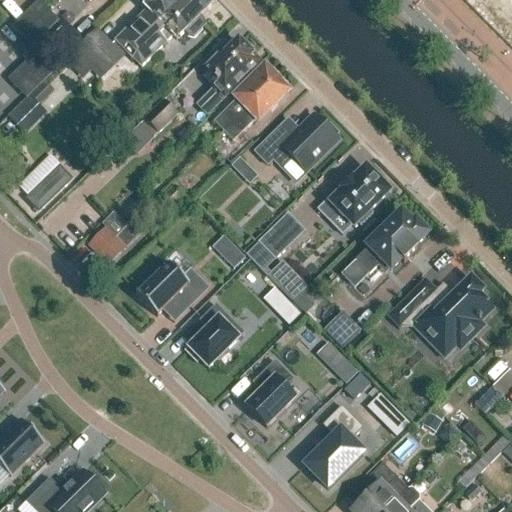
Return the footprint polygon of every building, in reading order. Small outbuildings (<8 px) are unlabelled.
[(195,42),(205,32),(203,26),(199,23),(214,8),(205,0),(155,0),(143,12),(146,16),(115,47),(127,59),(141,74),(173,43),(176,46),(184,38),(187,41),(195,42)] [(511,0),(467,0),(511,46),(511,0)] [(37,46),(56,65),(80,41),(61,22),(37,46)] [(64,64),(83,82),(95,70),(106,80),(127,59),(115,47),(99,30),(64,64)] [(206,119),(256,70),(250,63),(252,60),(250,57),(251,53),(246,48),(241,49),(239,46),(221,64),(217,64),(207,75),(217,85),(212,90),(213,93),(197,109),(206,119)] [(55,68),(36,49),(28,57),(46,76),(55,68)] [(223,138),(276,84),(274,82),(274,78),(271,75),(267,76),(264,72),(233,103),(235,106),(214,128),(223,138)] [(40,108),(55,94),(45,84),(30,99),(40,108)] [(257,128),(288,96),(285,93),(285,89),(282,86),(279,87),(276,84),(223,138),(233,148),(255,126),(257,128)] [(178,118),(163,103),(129,139),(143,152),(152,142),(154,143),(178,118)] [(326,130),(314,118),(291,140),(281,130),(255,155),(268,168),(273,163),(281,171),(291,161),(306,176),(339,144),(335,140),(338,137),(329,127),(326,130)] [(245,183),(253,175),(239,161),(231,170),(245,183)] [(73,186),(59,171),(25,205),(39,219),(73,186)] [(385,191),(389,189),(377,177),(374,180),(366,172),(354,183),(352,181),(340,193),(342,195),(331,205),(328,202),(317,213),(328,224),(338,214),(353,230),(358,225),(361,228),(372,217),(369,214),(389,195),(385,191)] [(173,212),(185,199),(174,188),(161,200),(173,212)] [(411,224),(400,212),(365,246),(367,248),(355,260),(368,274),(380,261),(389,270),(399,260),(402,263),(416,250),(413,247),(426,234),(414,221),(411,224)] [(115,241),(126,230),(113,216),(101,228),(106,232),(115,241)] [(289,218),(288,217),(258,246),(261,248),(273,260),(275,263),(287,251),(271,235),(289,218)] [(126,230),(115,241),(116,242),(125,251),(142,233),(132,224),(126,230)] [(98,259),(116,242),(115,241),(106,232),(88,249),(98,259)] [(228,236),(217,247),(239,269),(250,258),(228,236)] [(125,251),(116,242),(98,259),(108,269),(126,252),(125,251)] [(273,260),(261,248),(248,260),(260,273),(273,260)] [(190,272),(181,281),(168,267),(167,268),(167,269),(138,298),(137,297),(136,299),(157,320),(158,319),(158,318),(177,299),(189,312),(209,292),(190,272)] [(399,332),(407,324),(436,354),(456,334),(467,346),(484,330),(480,326),(493,312),(479,298),(483,294),(471,281),(454,298),(443,287),(437,293),(425,282),(386,320),(399,332)] [(314,309),(302,297),(293,306),(305,317),(314,309)] [(198,364),(207,373),(242,338),(214,309),(198,326),(206,334),(187,353),(184,355),(195,366),(198,364)] [(289,328),(299,318),(292,310),(281,320),(289,328)] [(360,335),(342,317),(324,335),(342,354),(360,335)] [(266,431),(295,402),(284,391),(293,383),(275,364),(257,382),(268,393),(263,398),(248,412),(266,431)] [(357,375),(345,364),(334,375),(346,386),(357,375)] [(483,417),(500,400),(492,391),(474,407),(483,417)] [(400,437),(414,424),(384,394),(370,407),(400,437)] [(363,431),(341,410),(322,429),(334,440),(305,469),(327,492),(363,456),(350,444),(363,431)] [(435,436),(442,424),(428,416),(421,428),(435,436)] [(0,443),(0,469),(10,480),(44,447),(21,423),(0,443)] [(511,446),(504,439),(483,460),(490,467),(511,446)] [(490,467),(483,460),(469,474),(475,481),(490,467)] [(387,511),(407,493),(397,483),(382,468),(358,492),(366,500),(354,511),(387,511)] [(90,511),(106,497),(83,474),(61,495),(49,483),(27,505),(33,511),(90,511)] [(471,505),(481,495),(474,487),(464,497),(471,505)] [(407,492),(407,493),(387,511),(426,511),(419,505),(419,499),(412,492),(407,492)]
